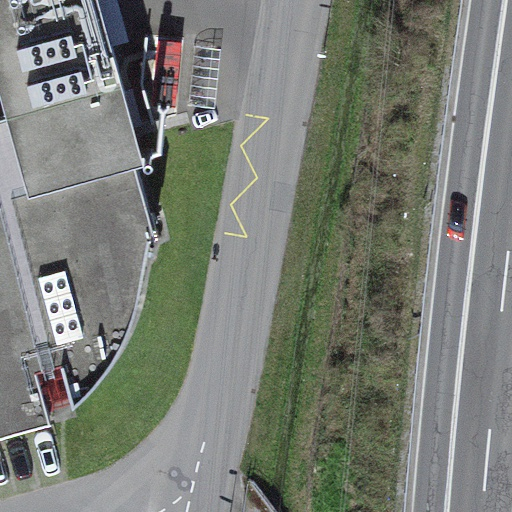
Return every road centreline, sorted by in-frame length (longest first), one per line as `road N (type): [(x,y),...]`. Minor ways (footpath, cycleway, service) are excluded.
road 1 (unclassified): [(189,511),(294,0)]
road 2 (motorway): [(511,230),(482,511)]
